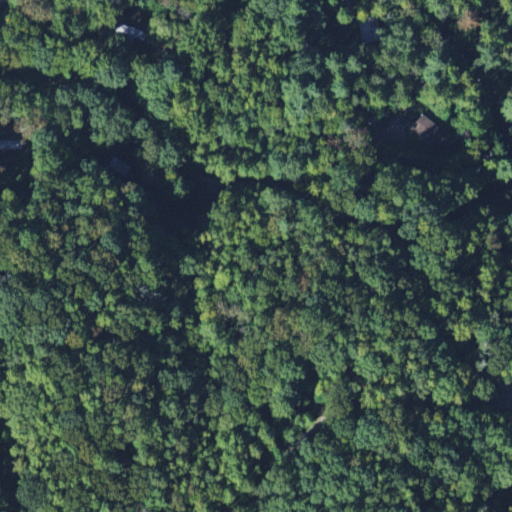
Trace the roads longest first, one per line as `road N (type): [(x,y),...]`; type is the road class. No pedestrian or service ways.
road 1 (residential): [(0,71),(82,83),(112,98),(176,159),(221,188),(369,219),(400,240),(408,282),(434,336),(498,377),(500,388),(485,398),(360,404),(320,417),(305,432)]
road 2 (residential): [(404,0),(458,56),(479,93),(505,180)]
